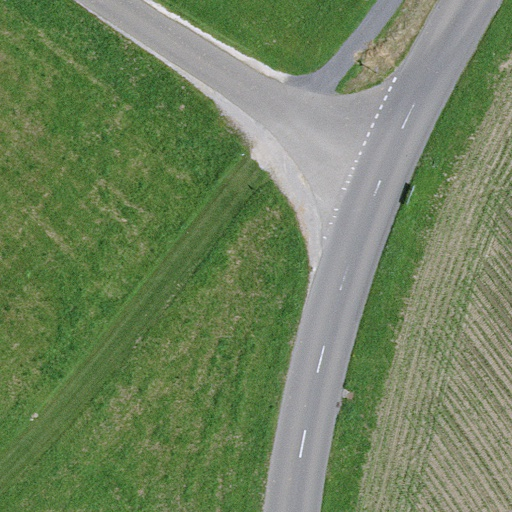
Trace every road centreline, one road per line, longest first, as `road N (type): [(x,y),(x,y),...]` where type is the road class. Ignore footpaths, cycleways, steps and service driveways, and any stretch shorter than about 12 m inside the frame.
road 1 (tertiary): [(383,174),(312,400),(291,511)]
road 2 (unclassified): [(383,174),(110,0)]
road 3 (tertiary): [(470,0),(383,174)]
